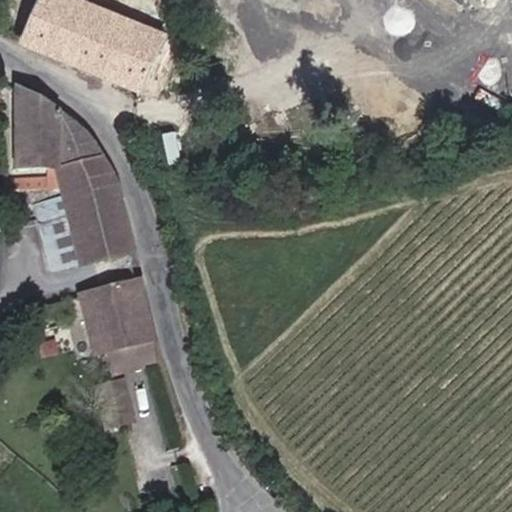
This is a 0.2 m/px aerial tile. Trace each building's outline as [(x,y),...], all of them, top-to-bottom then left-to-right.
[(40,0),(24,42),(142,90),(168,35),(82,0),(40,0)] [(60,192),(53,170),(55,115),(12,92),(12,172),(47,172),(48,179),(49,193),(60,192)] [(129,254),(114,191),(92,146),(72,127),(55,115),(53,170),(60,192),(49,193),(28,194),(49,275),(129,254)] [(28,194),(49,193),(48,179),(3,181),(4,194),(28,194)] [(117,375),(156,365),(137,285),(77,299),(91,356),(111,351),(117,375)] [(108,383),(118,425),(135,421),(124,379),(108,383)]
